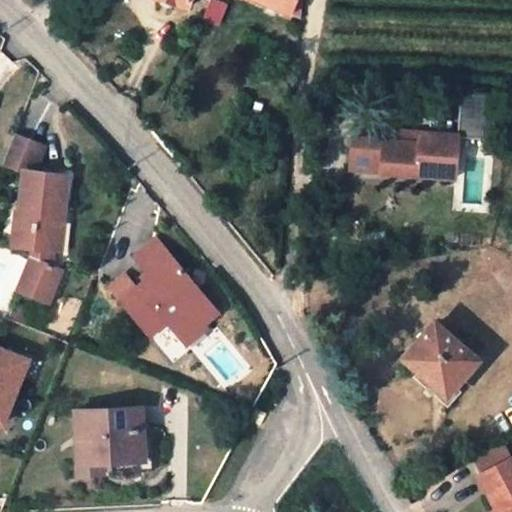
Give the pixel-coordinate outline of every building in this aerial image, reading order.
[(259,0),(291,14),(296,0),(259,0)] [(302,0),(296,0),(291,14),(301,19),(302,0)] [(206,21),(219,25),(225,5),(212,1),(206,21)] [(495,95),(460,93),(458,137),(495,140),(495,95)] [(511,132),(511,117),(496,116),(495,132),(511,132)] [(2,158),(20,168),(21,158),(34,160),(43,137),(15,125),(2,158)] [(458,137),(412,134),(411,147),(375,145),(373,172),(405,175),(405,171),(418,172),(418,175),(455,178),(458,137)] [(354,143),(353,171),(373,172),(375,145),(354,143)] [(34,160),(21,158),(20,168),(12,231),(34,234),(49,235),(52,206),(59,207),(63,164),(34,160)] [(49,235),(34,234),(16,273),(51,288),(66,253),(56,249),(49,235)] [(200,320),(206,326),(223,312),(157,239),(138,257),(152,274),(122,301),(149,332),(167,316),(183,335),(200,320)] [(200,320),(183,335),(190,343),(208,329),(206,326),(200,320)] [(477,359),(436,323),(407,356),(420,367),(449,393),(456,385),(477,359)] [(0,339),(0,414),(9,418),(34,352),(0,339)] [(462,390),(456,385),(449,393),(420,367),(414,375),(450,405),(462,390)] [(80,466),(102,466),(101,453),(115,453),(134,453),(134,419),(146,419),(144,399),(77,402),(80,466)] [(134,419),(134,453),(147,452),(146,419),(134,419)] [(475,480),(505,464),(495,446),(465,463),(475,480)] [(101,453),(102,466),(116,466),(115,453),(101,453)] [(493,510),(493,511),(511,511),(511,466),(509,462),(505,464),(475,480),(493,510)]
